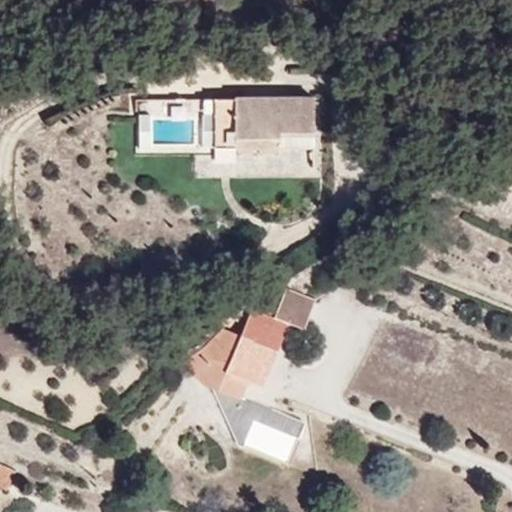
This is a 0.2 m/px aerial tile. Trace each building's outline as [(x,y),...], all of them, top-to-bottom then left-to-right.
[(332,168),(316,88),(226,91),(199,183),(332,168)] [(289,382),(291,319),(232,319),(190,358),(253,399),(289,382)] [(258,403),(242,444),(287,462),(303,421),(258,403)] [(0,487),(7,490),(15,470),(0,463),(0,487)] [(46,511),(29,502),(27,511),(46,511)]
